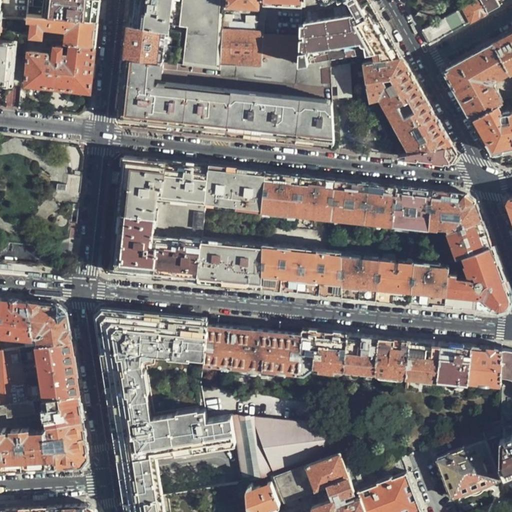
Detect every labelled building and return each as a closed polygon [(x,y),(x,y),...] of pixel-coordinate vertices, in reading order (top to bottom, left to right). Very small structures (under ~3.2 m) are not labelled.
[(28,0),(28,2),(99,12),(101,0),(100,0),(28,0)] [(131,0),(131,6),(129,24),(131,24),(168,29),(182,31),(178,63),(221,70),(221,64),(222,30),(222,23),(223,22),(224,15),(224,8),(224,0),(131,0)] [(224,0),(224,8),(230,9),(231,4),(237,4),(237,9),(248,9),(248,5),(259,5),(258,0),(224,0)] [(302,0),(303,4),(302,12),(301,36),(300,58),(300,64),(334,58),(374,50),(376,59),(401,53),(370,0),(302,0)] [(430,44),(487,13),(479,0),(467,0),(462,3),(464,7),(422,29),(430,44)] [(479,0),(487,13),(500,5),(497,0),(479,0)] [(72,43),(96,45),(98,25),(99,12),(28,2),(27,18),(28,18),(33,19),(31,35),(42,36),(44,26),(67,29),(66,39),(61,39),(61,41),(72,43)] [(303,4),(283,3),(283,11),(302,12),(303,4)] [(0,17),(0,78),(14,80),(15,75),(22,76),(26,37),(28,18),(27,18),(0,17)] [(222,23),(222,30),(264,34),(265,17),(258,17),(258,24),(255,23),(245,23),(232,22),(223,22),(222,23)] [(163,61),(168,29),(131,24),(130,33),(128,33),(127,41),(125,55),(163,61)] [(182,31),(168,29),(163,61),(178,63),(182,31)] [(222,30),(221,64),(262,66),(263,56),(264,34),(222,30)] [(508,35),(494,43),(509,70),(511,69),(511,32),(511,33),(508,35)] [(264,34),(263,56),(296,57),(300,58),(301,36),(264,34)] [(50,40),(40,38),(39,45),(49,47),(50,40)] [(58,87),(91,90),(96,45),(72,43),(70,58),(68,58),(68,56),(62,55),(63,48),(61,46),(57,45),(55,48),(55,53),(30,51),(27,84),(58,87)] [(509,70),(494,43),(444,70),(463,102),(472,119),(500,103),(491,80),(509,70)] [(380,98),(392,119),(428,100),(414,75),(401,53),(376,59),(364,62),(371,100),(380,98)] [(308,138),(335,141),(333,102),(222,90),(222,88),(161,81),(163,61),(125,55),(123,79),(120,109),(127,120),(148,122),(185,126),(264,134),(308,138)] [(221,64),(221,70),(221,75),(332,87),(331,67),(335,66),(334,58),(300,64),(300,58),(296,57),(263,56),(262,66),(221,64)] [(352,95),(351,73),(337,73),(339,96),(352,95)] [(450,158),(457,153),(443,128),(428,100),(392,119),(410,155),(427,156),(450,158)] [(500,103),(472,119),(492,153),(511,148),(511,110),(504,112),(500,103)] [(158,199),(205,203),(210,165),(173,161),(125,155),(119,211),(118,219),(155,223),(158,199)] [(238,168),(210,165),(205,203),(262,208),(266,171),(238,168)] [(285,173),(266,171),(262,208),(299,212),(302,175),(285,173)] [(318,177),(302,175),(299,212),(332,215),(336,178),(318,177)] [(365,219),(370,182),(347,180),(336,178),(332,215),(365,219)] [(383,183),(370,182),(365,219),(393,222),(397,185),(383,183)] [(66,184),(57,184),(57,192),(66,192),(66,184)] [(415,187),(397,185),(393,222),(429,226),(433,189),(415,187)] [(447,191),(433,189),(429,226),(438,227),(438,225),(447,226),(448,230),(481,218),(476,202),(465,193),(447,191)] [(485,228),(481,218),(448,230),(457,256),(463,255),(491,245),(485,228)] [(155,223),(118,219),(113,267),(146,270),(182,274),(199,276),(203,238),(154,234),(155,223)] [(203,238),(199,276),(232,279),(264,283),(264,243),(203,238)] [(301,286),(339,290),(342,254),(342,250),(264,243),(264,283),(301,286)] [(502,275),(491,245),(463,255),(465,262),(464,266),(468,270),(467,275),(472,276),(472,275),(474,274),(476,278),(474,280),(471,280),(471,279),(457,277),(458,273),(449,272),(446,300),(499,306),(502,305),(506,303),(507,301),(508,300),(509,296),(502,275)] [(358,292),(377,293),(381,257),(342,254),(339,290),(358,292)] [(394,295),(411,297),(415,260),(381,257),(377,293),(394,295)] [(428,299),(446,300),(449,272),(449,266),(449,264),(415,260),(411,297),(428,299)] [(15,300),(0,298),(0,333),(2,334),(2,336),(4,339),(7,339),(10,336),(10,335),(25,336),(25,339),(26,346),(36,344),(34,335),(29,301),(15,300)] [(40,343),(70,339),(68,323),(66,312),(56,304),(29,301),(34,335),(40,334),(39,336),(40,343)] [(103,349),(120,454),(127,460),(159,454),(217,444),(237,441),(232,414),(208,418),(204,395),(204,389),(203,379),(205,361),(209,322),(209,318),(177,315),(134,311),(107,308),(98,317),(103,349)] [(257,327),(209,322),(205,361),(240,365),(270,368),(305,372),(314,365),(302,332),(257,327)] [(315,328),(303,327),(302,332),(314,365),(320,366),(320,368),(336,370),(337,368),(345,368),(349,332),(335,330),(315,328)] [(362,333),(349,332),(345,368),(376,371),(380,335),(362,333)] [(393,336),(380,335),(376,371),(408,374),(411,338),(393,336)] [(427,376),(438,377),(442,341),(431,340),(411,338),(408,374),(419,375),(427,376)] [(75,367),(70,339),(40,343),(36,344),(26,346),(0,349),(0,404),(34,400),(45,398),(79,393),(75,367)] [(470,380),(473,344),(466,343),(442,341),(438,377),(470,380)] [(501,384),(502,346),(496,346),(473,344),(470,380),(501,384)] [(511,348),(506,347),(502,346),(501,384),(501,398),(501,421),(501,430),(500,436),(496,461),(505,480),(511,477),(511,348)] [(269,373),(270,368),(240,365),(239,370),(248,371),(247,375),(260,376),(261,372),(269,373)] [(49,424),(83,419),(82,413),(79,393),(45,398),(46,406),(44,406),(45,417),(48,417),(49,424)] [(34,400),(0,404),(0,412),(7,412),(8,416),(36,412),(34,400)] [(308,492),(315,511),(367,511),(359,489),(361,488),(360,485),(355,487),(341,450),(346,448),(328,402),(317,406),(323,421),(317,421),(317,418),(303,416),(303,420),(299,419),(299,418),(290,417),(289,418),(232,414),(237,441),(242,477),(249,477),(250,481),(271,474),(281,502),(308,492)] [(46,429),(47,466),(81,464),(85,459),(89,454),(83,419),(49,424),(46,429)] [(489,439),(500,436),(501,430),(501,421),(482,428),(486,438),(489,439)] [(0,427),(0,469),(24,468),(47,466),(46,429),(8,431),(8,427),(0,427)] [(451,455),(438,460),(446,480),(452,496),(462,493),(489,483),(499,479),(485,442),(464,449),(464,448),(451,454),(451,455)] [(356,475),(346,448),(341,450),(355,487),(360,485),(356,475)] [(123,480),(127,507),(134,499),(164,494),(161,474),(159,454),(127,460),(120,454),(123,480)] [(367,511),(412,511),(421,509),(415,491),(407,471),(392,476),(392,474),(376,480),(377,482),(373,483),(371,477),(375,476),(372,468),(356,475),(360,485),(361,488),(359,489),(367,511)] [(263,511),(262,509),(282,503),(281,502),(271,474),(250,481),(246,483),(248,511),(263,511)] [(248,511),(246,483),(250,481),(249,477),(242,477),(242,480),(196,488),(164,494),(134,499),(127,507),(127,511),(248,511)] [(488,489),(489,483),(462,493),(466,497),(470,496),(475,495),(481,493),(481,491),(484,489),(487,488),(488,489)] [(24,506),(0,507),(0,511),(97,511),(87,502),(67,503),(24,506)]
